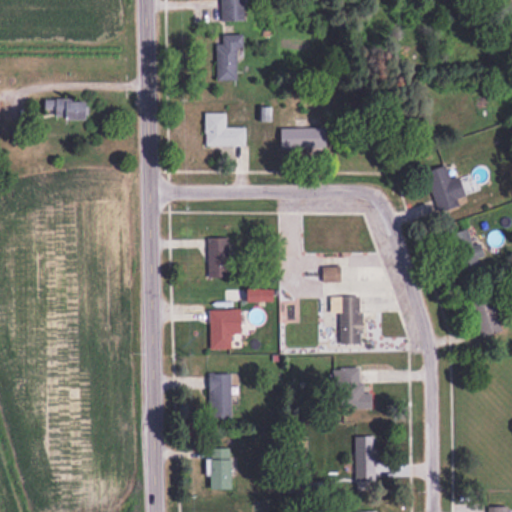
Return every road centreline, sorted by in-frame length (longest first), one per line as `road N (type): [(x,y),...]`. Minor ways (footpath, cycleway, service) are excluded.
road 1 (residential): [(153,194),(381,200),(432,344),(434,511)]
road 2 (tertiary): [(158,511),(147,0)]
